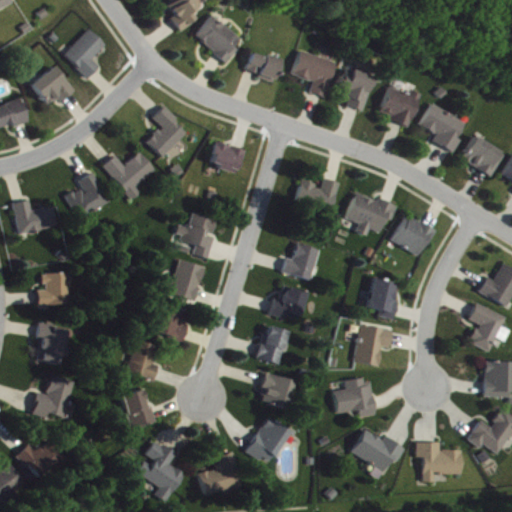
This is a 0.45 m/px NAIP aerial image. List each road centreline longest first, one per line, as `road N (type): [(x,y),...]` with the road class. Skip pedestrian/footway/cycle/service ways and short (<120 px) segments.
road 1 (residential): [(511,235),(384,160),(197,93),(152,61),(106,0)]
road 2 (residential): [(284,125),(204,395)]
road 3 (residential): [(152,61),(92,125),(44,156),(0,168)]
road 4 (residential): [(478,215),(427,314),(431,384)]
